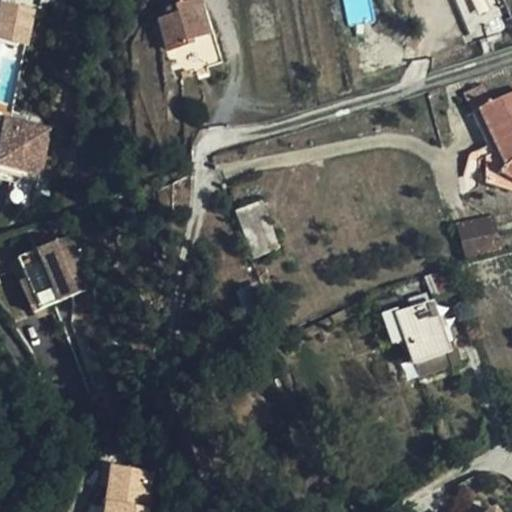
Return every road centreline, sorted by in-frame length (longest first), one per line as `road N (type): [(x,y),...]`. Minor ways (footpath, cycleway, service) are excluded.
road 1 (residential): [(203,511),(205,465),(171,379),(204,143)]
road 2 (residential): [(511,54),(204,143)]
road 3 (residential): [(0,501),(26,409),(24,375),(0,335)]
road 4 (unknown): [(511,452),(452,298)]
road 5 (residential): [(395,511),(511,452)]
